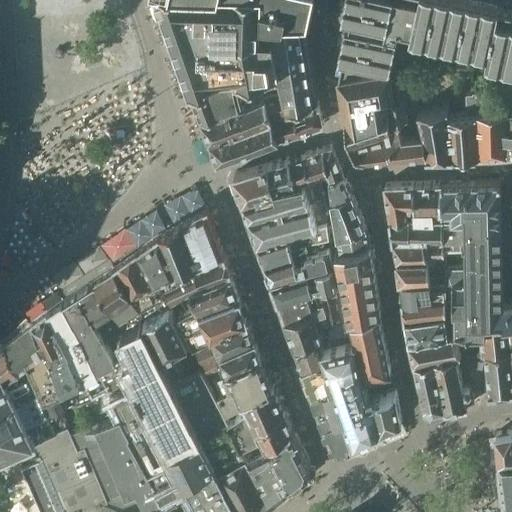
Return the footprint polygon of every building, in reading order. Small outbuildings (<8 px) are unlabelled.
[(248,77),(255,76),(266,75),(266,69),(282,68),(290,107),(296,106),(318,98),(310,51),(305,26),(303,9),(279,9),(262,8),(262,0),(162,0),(173,32),(191,82),(212,75),(212,70),(239,67),(239,71),(248,70),(248,77)] [(280,0),(262,0),(262,8),(279,9),(280,0)] [(310,0),(280,0),(279,9),(303,9),(309,9),(310,0)] [(350,19),(348,26),(402,39),(403,31),(411,32),(409,41),(486,58),(485,63),(511,69),(511,9),(467,0),(344,0),(341,17),(350,19)] [(76,12),(74,30),(85,31),(87,13),(76,12)] [(390,72),(404,70),(402,39),(348,26),(345,25),(341,43),(338,57),(347,60),(346,64),(344,64),(341,67),(339,73),(338,77),(360,75),(362,65),(390,72)] [(191,82),(202,113),(257,96),(255,76),(248,77),(248,70),(239,71),(239,67),(212,70),(212,75),(191,82)] [(267,89),(273,114),(279,136),(290,133),(281,111),(290,107),(282,68),(266,69),(266,75),(267,89)] [(386,105),(392,126),(398,122),(404,115),(405,115),(406,95),(404,70),(390,72),(360,75),(338,77),(342,98),(376,94),(386,105)] [(202,113),(209,135),(273,114),(267,89),(266,75),(255,76),(257,96),(202,113)] [(452,153),(478,152),(477,109),(476,88),(471,88),(471,91),(466,91),(467,111),(449,113),(452,153)] [(343,107),(349,142),(392,126),(386,105),(376,94),(342,98),(343,107)] [(296,106),(302,129),(322,122),(321,119),(318,98),(296,106)] [(427,153),(452,153),(449,113),(448,104),(418,108),(423,134),(418,134),(414,135),(405,117),(405,115),(404,115),(398,122),(392,126),(393,155),(422,154),(427,153)] [(281,111),(290,133),(299,130),(302,129),(296,106),(290,107),(281,111)] [(478,152),(511,150),(511,107),(477,109),(478,152)] [(273,114),(209,135),(216,158),(279,136),(273,114)] [(38,174),(59,165),(82,220),(120,204),(112,185),(142,172),(135,157),(150,150),(136,119),(115,128),(121,141),(88,155),(85,150),(51,164),(42,142),(26,149),(38,174)] [(364,156),(393,155),(392,126),(349,142),(364,156)] [(329,177),(343,173),(331,144),(304,152),(312,176),(319,174),(327,171),(328,177),(329,177)] [(312,176),(304,152),(291,156),(298,180),(312,176)] [(298,180),(291,156),(269,163),(276,187),(298,180)] [(234,173),(244,200),(277,191),(276,187),(269,163),(234,173)] [(331,195),(351,190),(350,187),(351,184),(349,179),(346,179),(343,173),(329,177),(331,195)] [(244,200),(248,214),(322,194),(319,174),(312,176),(298,180),(276,187),(277,191),(244,200)] [(443,181),(417,181),(420,216),(432,216),(432,209),(441,210),(441,208),(451,208),(451,216),(466,216),(500,217),(500,206),(500,193),(500,180),(443,181)] [(385,182),(391,215),(420,216),(417,181),(385,182)] [(337,233),(366,226),(351,190),(331,195),(337,232),(337,233)] [(248,214),(258,240),(327,220),(322,194),(248,214)] [(502,276),(502,286),(511,286),(511,285),(511,202),(504,202),(504,205),(500,206),(500,217),(501,239),(510,239),(510,276),(502,276)] [(207,206),(160,230),(182,278),(166,286),(172,297),(193,287),(185,267),(224,251),(217,234),(207,206)] [(394,238),(445,239),(467,239),(466,216),(451,216),(432,216),(420,216),(391,215),(394,238)] [(445,265),(445,274),(445,295),(443,298),(444,313),(444,314),(445,310),(454,309),(454,310),(456,329),(480,327),(486,327),(486,321),(511,318),(511,317),(511,298),(502,300),(502,286),(502,276),(501,239),(500,217),(466,216),(467,239),(445,239),(445,246),(464,245),(465,264),(445,265)] [(258,240),(264,260),(307,249),(306,248),(317,245),(315,237),(327,235),(329,235),(327,220),(258,240)] [(340,247),(370,242),(366,226),(337,233),(340,247)] [(139,247),(127,256),(152,306),(168,299),(166,293),(155,277),(160,275),(166,286),(182,278),(160,230),(139,246),(139,247)] [(327,235),(315,237),(317,245),(306,248),(307,249),(264,260),(272,280),(333,262),(329,244),(330,241),(328,242),(327,235)] [(440,275),(445,274),(445,265),(445,246),(445,239),(394,238),(397,259),(428,259),(427,255),(426,253),(435,253),(436,262),(435,262),(436,267),(439,267),(440,275)] [(341,280),(343,289),(366,373),(390,366),(383,333),(378,310),(381,310),(377,287),(372,255),(370,245),(370,242),(340,247),(334,249),(341,280)] [(231,270),(224,251),(185,267),(193,287),(231,270)] [(143,319),(161,354),(173,347),(188,340),(169,302),(168,299),(152,306),(127,256),(114,265),(143,319)] [(400,278),(431,277),(431,275),(440,275),(439,267),(436,267),(435,262),(428,263),(428,259),(397,259),(400,278)] [(279,298),(279,299),(336,280),(333,262),(272,280),(272,281),(273,281),(278,296),(278,297),(278,298),(279,298)] [(114,265),(97,276),(123,329),(143,319),(114,265)] [(231,270),(193,287),(172,297),(178,308),(198,299),(203,309),(239,292),(231,270)] [(402,296),(403,298),(445,295),(445,274),(440,275),(431,275),(431,277),(400,278),(401,282),(399,284),(400,292),(402,293),(402,296)] [(97,276),(63,298),(104,377),(121,368),(105,337),(121,330),(123,329),(97,276)] [(285,316),(329,303),(325,288),(338,286),(336,280),(279,299),(281,304),(281,305),(282,309),(283,309),(285,315),(285,316)] [(366,373),(343,289),(342,290),(345,308),(335,311),(341,335),(346,334),(347,336),(332,339),(330,333),(324,335),(325,335),(330,353),(338,380),(346,407),(354,434),(354,436),(354,435),(357,434),(379,425),(380,425),(401,416),(400,409),(395,385),(390,367),(390,366),(366,373)] [(198,299),(178,308),(193,339),(211,331),(247,314),(245,308),(249,306),(246,298),(242,299),(239,292),(203,309),(198,299)] [(403,298),(406,318),(444,313),(443,298),(445,295),(403,298)] [(63,298),(48,308),(91,396),(110,388),(110,387),(109,387),(104,377),(63,298)] [(285,316),(295,345),(325,335),(324,335),(330,333),(326,321),(333,319),(330,306),(329,303),(285,316)] [(48,308),(32,319),(68,391),(47,402),(55,420),(64,416),(60,407),(67,404),(73,401),(74,404),(78,402),(91,396),(48,308)] [(444,314),(444,313),(406,318),(409,340),(454,334),(448,320),(445,321),(444,314)] [(202,358),(203,359),(254,335),(247,316),(248,316),(247,314),(211,331),(214,337),(196,345),(202,358)] [(480,327),(480,332),(482,350),(485,349),(511,346),(511,323),(511,318),(486,321),(486,327),(480,327)] [(9,338),(6,340),(19,368),(4,375),(35,440),(59,428),(56,421),(51,424),(37,396),(42,393),(47,402),(68,391),(32,319),(28,322),(9,338)] [(134,437),(165,497),(182,488),(194,511),(243,511),(161,354),(143,319),(123,329),(121,330),(129,346),(125,347),(129,355),(123,358),(137,385),(115,396),(122,411),(134,437)] [(414,361),(433,357),(459,352),(461,351),(454,334),(409,340),(414,361)] [(208,369),(212,375),(261,353),(255,338),(255,337),(254,335),(203,359),(208,369)] [(302,362),(302,363),(330,353),(325,335),(295,345),(296,346),(297,346),(302,362)] [(6,340),(0,345),(0,365),(4,375),(19,368),(6,340)] [(511,346),(485,349),(489,389),(511,386),(511,346)] [(161,354),(243,511),(252,511),(273,497),(249,448),(232,416),(229,419),(200,365),(186,372),(173,347),(161,354)] [(459,352),(433,357),(444,407),(445,407),(447,406),(458,404),(460,404),(465,403),(466,403),(466,402),(471,402),(473,401),(474,400),(469,382),(462,383),(460,375),(461,374),(460,370),(459,370),(455,353),(459,352)] [(241,399),(273,384),(274,383),(273,382),(271,379),(272,378),(271,377),(268,370),(268,369),(267,369),(265,363),(265,361),(264,361),(262,355),(261,353),(212,375),(219,389),(218,389),(227,405),(241,399)] [(312,388),(312,389),(338,380),(330,353),(302,363),(302,364),(302,365),(303,365),(311,387),(311,389),(312,388)] [(433,357),(414,361),(425,406),(430,409),(430,410),(444,407),(433,357)] [(0,471),(7,471),(18,467),(35,440),(4,375),(0,365),(0,471)] [(320,411),(322,416),(346,407),(338,380),(312,389),(314,396),(315,396),(320,411)] [(232,416),(249,448),(266,439),(261,428),(287,414),(273,384),(241,399),(247,407),(232,416)] [(346,407),(322,416),(329,433),(333,442),(334,444),(338,444),(339,443),(354,436),(354,434),(346,407)] [(35,440),(18,467),(25,482),(39,511),(79,511),(83,508),(84,511),(173,511),(165,497),(134,437),(122,411),(97,422),(126,490),(122,492),(110,496),(106,498),(84,445),(77,448),(64,416),(55,420),(56,421),(59,428),(35,440)] [(266,439),(269,437),(292,426),(287,414),(261,428),(266,439)] [(269,437),(294,480),(308,470),(313,470),(315,462),(310,461),(293,427),(292,426),(269,437)] [(511,429),(496,432),(499,458),(511,457),(511,429)] [(249,448),(273,497),(294,480),(269,437),(266,439),(249,448)] [(501,472),(505,501),(511,500),(511,457),(499,458),(501,472)] [(39,511),(25,482),(18,467),(7,471),(14,486),(7,490),(3,492),(12,511),(39,511)] [(422,511),(384,476),(357,504),(364,511),(422,511)] [(194,511),(182,488),(165,497),(173,511),(194,511)]
